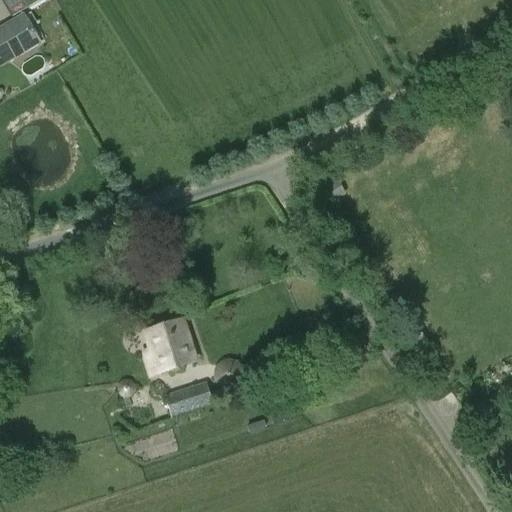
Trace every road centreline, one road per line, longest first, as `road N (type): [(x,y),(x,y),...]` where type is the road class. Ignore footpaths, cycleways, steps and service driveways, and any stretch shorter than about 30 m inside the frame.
road 1 (unclassified): [(0,259),(311,149)]
road 2 (track): [(311,149),(511,33)]
